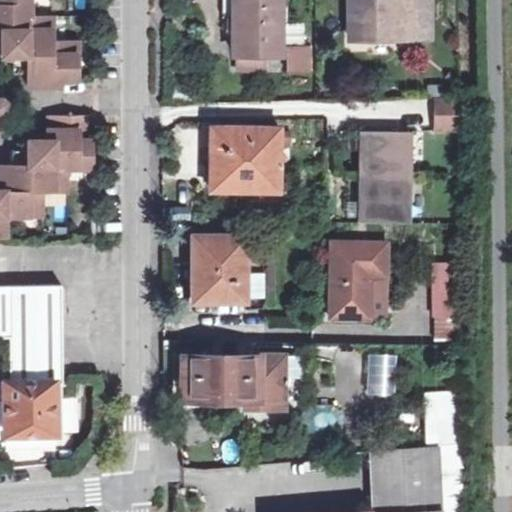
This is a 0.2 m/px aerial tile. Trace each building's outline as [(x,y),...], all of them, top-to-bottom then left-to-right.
[(0,36),(4,37),(4,35),(13,35),(13,61),(13,72),(27,71),(28,85),(53,85),(53,79),(78,79),(77,41),(52,41),(52,16),(29,16),(29,0),(0,0),(0,2),(0,36)] [(237,16),(237,0),(221,0),(221,16),(232,16),(237,16)] [(237,0),(237,16),(232,16),(232,36),(232,54),(235,54),(235,68),(265,68),(264,55),(280,55),(279,0),(237,0)] [(350,0),(350,40),(394,40),(394,34),(413,34),(412,0),(350,0)] [(302,24),(283,24),(284,37),(303,37),(302,24)] [(4,35),(4,37),(4,47),(0,47),(0,60),(13,61),(13,35),(4,35)] [(312,72),(312,43),(284,43),(284,72),(312,72)] [(461,97),(434,98),(435,131),(462,130),(461,97)] [(0,234),(3,234),(3,215),(44,214),(44,190),(68,190),(68,168),(93,168),(93,114),(50,114),(49,129),(47,129),(47,139),(55,139),(55,149),(22,149),(11,149),(11,165),(0,164),(0,234)] [(212,127),(212,169),(238,169),(238,190),(279,190),(281,128),(212,127)] [(55,139),(47,139),(36,139),(36,134),(35,133),(34,131),(32,130),(31,129),(29,129),(26,129),(25,130),(23,132),(22,134),(22,149),(55,149),(55,139)] [(413,224),(413,206),(413,133),(360,132),(359,223),(413,224)] [(238,169),(212,169),(212,189),(238,190),(238,169)] [(194,300),(246,301),(246,296),(264,296),(264,272),(246,272),(245,236),(194,236),(194,300)] [(386,241),(331,241),(331,316),(370,316),(370,274),(386,274),(386,241)] [(459,260),(438,261),(438,314),(462,314),(459,260)] [(0,336),(9,336),(10,382),(56,382),(62,382),(62,285),(0,286),(0,336)] [(462,314),(438,314),(438,335),(462,335),(462,314)] [(364,351),(364,393),(393,394),(393,352),(364,351)] [(260,398),(260,408),(287,409),(289,355),(186,354),(185,398),(243,398),(260,398)] [(56,433),(56,382),(10,382),(5,383),(5,434),(56,433)] [(243,408),(260,408),(260,398),(243,398),(243,408)] [(464,511),(462,487),(462,445),(438,447),(441,489),(442,511),(464,511)] [(442,511),(441,489),(438,447),(424,448),(373,453),(367,454),(370,494),(371,505),(364,505),(360,510),(360,511),(442,511)]
